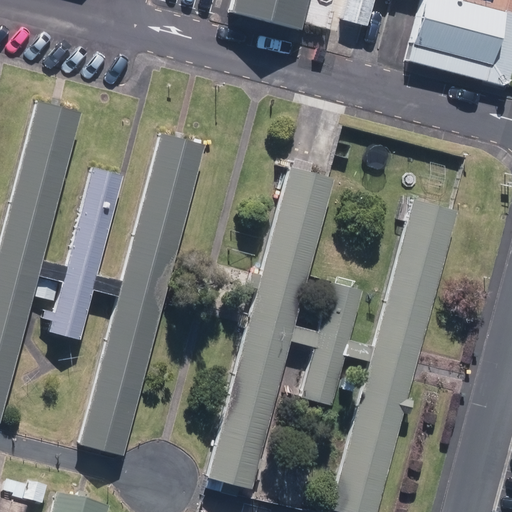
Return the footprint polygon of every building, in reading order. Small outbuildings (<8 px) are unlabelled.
[(415,0),(400,65),(503,91),(511,52),(511,0),(223,0),(221,11),(220,17),(252,30),(292,35),(300,0),(415,0)] [(340,0),(335,23),(360,30),(367,0),(340,0)] [(79,442),(123,453),(123,451),(164,303),(195,314),(202,316),(240,327),(245,329),(248,318),(205,305),(198,303),(166,293),(208,141),(188,133),(183,132),(180,132),(177,131),(163,129),(122,278),(99,272),(124,173),(124,172),(120,170),(111,166),(93,163),(66,261),(45,257),(84,108),(64,100),(61,100),(57,99),(51,98),(35,96),(0,232),(0,421),(1,421),(23,344),(30,294),(52,300),(58,279),(61,280),(54,311),(45,309),(43,316),(52,318),(49,329),(80,337),(93,288),(118,294),(79,442)] [(290,161),(261,270),(251,267),(247,283),(257,285),(248,318),(245,329),(206,474),(250,485),(289,338),(313,344),(300,395),(328,402),(331,403),(344,352),(345,352),(369,359),(329,506),(348,511),(351,511),(378,511),(406,410),(412,411),(416,396),(410,394),(413,382),(416,369),(421,352),(461,204),(453,202),(412,191),(405,216),(371,343),(349,337),(363,287),(349,283),(332,279),(318,328),(296,322),(307,284),(310,273),(313,259),(319,261),(322,249),(317,248),(336,173),(331,172),(290,161)] [(31,501),(44,504),(48,486),(28,481),(27,484),(7,479),(7,482),(5,491),(14,493),(13,496),(31,501)] [(109,511),(112,506),(90,501),(58,493),(58,494),(52,511),(109,511)] [(0,511),(28,511),(30,507),(0,498),(0,511)]
